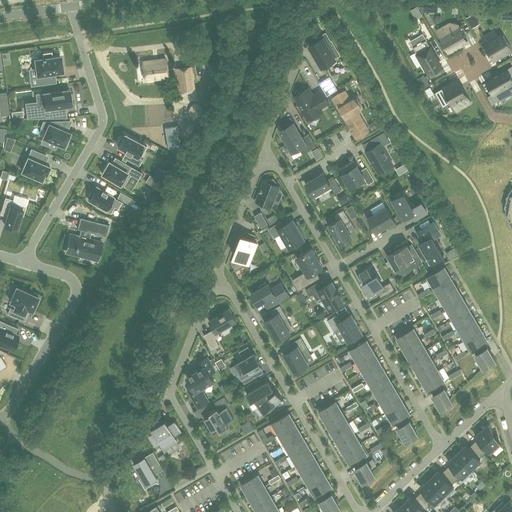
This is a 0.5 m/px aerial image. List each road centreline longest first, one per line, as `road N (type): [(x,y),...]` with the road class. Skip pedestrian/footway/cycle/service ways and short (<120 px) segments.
road 1 (residential): [(297,0),(126,427),(109,482),(112,511)]
road 2 (residential): [(21,261),(101,126),(70,6)]
road 3 (residential): [(21,261),(60,272),(76,292),(0,417)]
road 4 (residential): [(219,269),(293,400)]
road 5 (residential): [(371,329),(438,448)]
road 6 (residential): [(170,394),(237,511)]
road 7 (residential): [(170,394),(219,269)]
road 8 (residential): [(293,400),(358,511)]
road 9 (residential): [(219,269),(263,153)]
